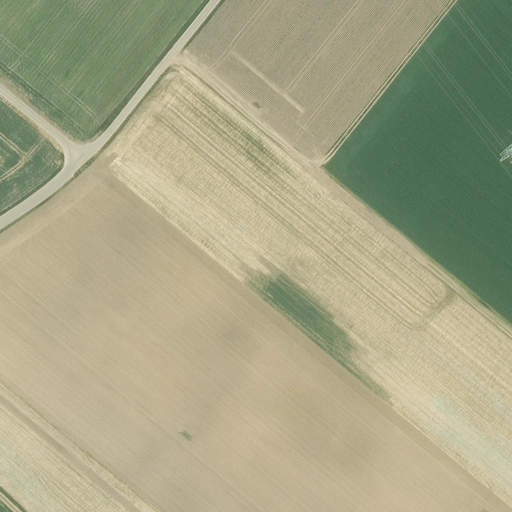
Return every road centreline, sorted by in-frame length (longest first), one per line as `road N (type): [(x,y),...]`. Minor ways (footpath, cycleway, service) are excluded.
road 1 (track): [(334,188),(172,54)]
road 2 (unclassified): [(82,160),(215,0)]
